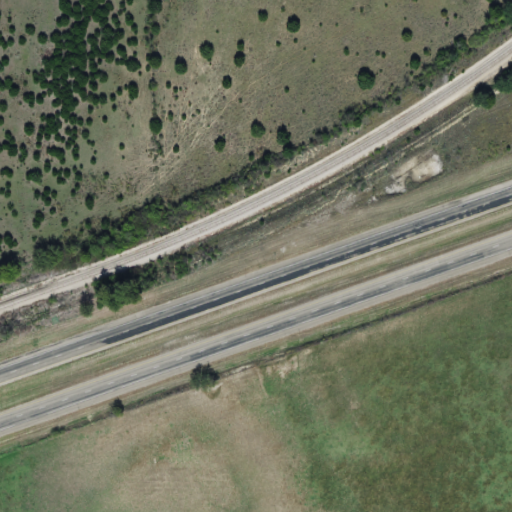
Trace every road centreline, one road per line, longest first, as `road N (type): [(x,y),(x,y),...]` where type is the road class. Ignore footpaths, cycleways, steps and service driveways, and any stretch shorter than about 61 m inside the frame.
road 1 (trunk): [(511,194),(0,378)]
road 2 (trunk): [(0,423),(511,242)]
